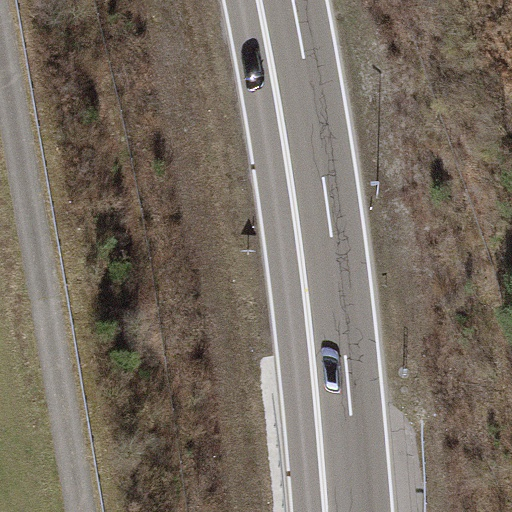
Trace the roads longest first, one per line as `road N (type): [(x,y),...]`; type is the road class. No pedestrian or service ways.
road 1 (trunk): [(236,0),(278,203),(305,511)]
road 2 (trunk): [(352,511),(314,142),(287,0)]
road 3 (track): [(80,511),(0,50)]
